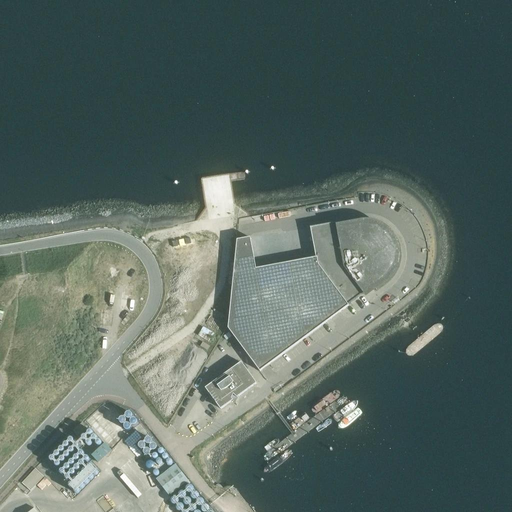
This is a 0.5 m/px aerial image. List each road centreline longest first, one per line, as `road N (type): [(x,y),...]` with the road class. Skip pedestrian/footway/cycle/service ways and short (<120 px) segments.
road 1 (unclassified): [(102,366),(154,299),(154,275),(141,251),(105,234),(0,251)]
road 2 (unclassified): [(214,500),(102,366)]
road 3 (unclassified): [(0,479),(102,366)]
